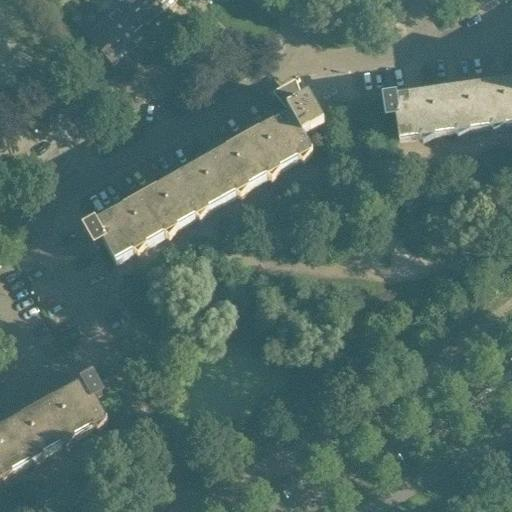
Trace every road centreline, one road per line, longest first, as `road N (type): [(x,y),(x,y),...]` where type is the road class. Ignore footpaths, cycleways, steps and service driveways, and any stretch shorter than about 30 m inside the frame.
road 1 (residential): [(0,393),(88,344),(94,329),(30,218),(284,69)]
road 2 (residential): [(284,69),(511,35)]
road 3 (secondary): [(288,511),(443,422)]
